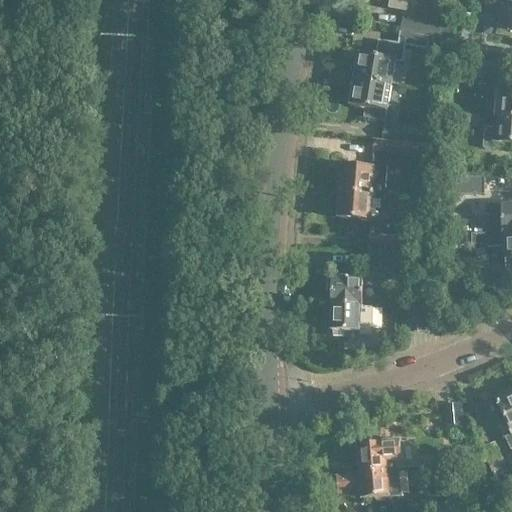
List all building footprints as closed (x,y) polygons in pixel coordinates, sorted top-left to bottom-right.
[(390,0),(389,9),(407,13),(409,2),(403,1),(403,0),(390,0)] [(511,6),(502,5),(497,36),(511,38),(511,6)] [(403,20),(401,32),(429,37),(433,38),(436,26),(403,20)] [(429,37),(401,32),(398,45),(426,50),(429,37)] [(462,58),(506,63),(507,51),(464,46),(462,58)] [(356,80),(392,86),(396,61),(359,55),(359,60),(356,59),(354,69),(357,69),(356,80)] [(495,118),(511,120),(511,93),(510,94),(511,65),(474,62),(473,74),(493,76),(491,102),(496,103),(495,118)] [(352,103),(352,106),(366,109),(365,118),(386,122),(388,112),(392,86),(356,80),(354,92),(351,91),(349,102),(352,103)] [(479,117),(479,116),(465,115),(465,126),(478,127),(479,122),(486,123),(487,118),(479,117)] [(511,120),(495,118),(494,130),(485,129),(483,149),(493,150),(494,144),(511,145),(511,120)] [(384,128),(383,140),(433,146),(434,134),(384,128)] [(341,181),(340,194),(385,197),(385,196),(389,196),(389,190),(385,189),(387,165),(394,156),(432,160),(433,148),(375,141),(374,154),(373,170),(343,167),(342,171),(340,171),(339,181),(341,181)] [(458,177),(434,177),(434,189),(457,189),(458,177)] [(385,197),(340,194),(340,205),(337,205),(336,215),(339,215),(339,219),(372,221),(373,200),(384,201),(385,197)] [(503,235),(511,234),(511,207),(502,207),(503,235)] [(473,237),(488,236),(487,226),(472,227),(473,237)] [(505,248),(506,258),(506,271),(511,270),(511,234),(503,235),(503,236),(488,236),(473,237),(473,246),(488,245),(489,249),(505,248)] [(368,249),(404,250),(405,238),(400,238),(369,237),(368,249)] [(367,264),(396,265),(397,252),(368,251),(367,264)] [(331,308),(333,308),(363,308),(364,280),(332,279),(332,282),(330,282),(330,295),(332,295),(331,308)] [(445,284),(432,283),(432,303),(445,303),(445,284)] [(363,308),(333,308),(332,332),(334,332),(334,338),(344,338),(345,333),(359,333),(359,337),(372,337),(373,309),(363,308)] [(407,309),(407,333),(429,333),(429,310),(407,309)] [(511,390),(496,397),(499,404),(498,404),(511,433),(511,435),(506,439),(511,450),(511,390)] [(444,406),(446,433),(464,431),(462,405),(444,406)] [(399,469),(413,468),(411,442),(401,443),(400,437),(384,439),(384,445),(358,447),(361,473),(399,470),(399,469)] [(505,472),(504,469),(494,444),(482,449),(498,488),(505,485),(501,474),(505,472)] [(434,458),(416,460),(417,469),(435,468),(434,458)] [(399,470),(361,473),(361,476),(353,476),(353,475),(349,476),(349,477),(337,478),(339,495),(363,493),(363,500),(401,497),(399,470)]
